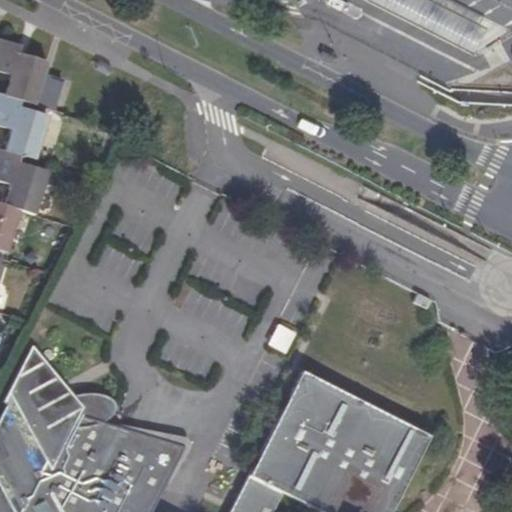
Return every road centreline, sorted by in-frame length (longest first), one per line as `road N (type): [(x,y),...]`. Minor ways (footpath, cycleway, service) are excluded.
road 1 (secondary): [(56,0),(511,229)]
road 2 (secondary): [(511,168),(176,0)]
